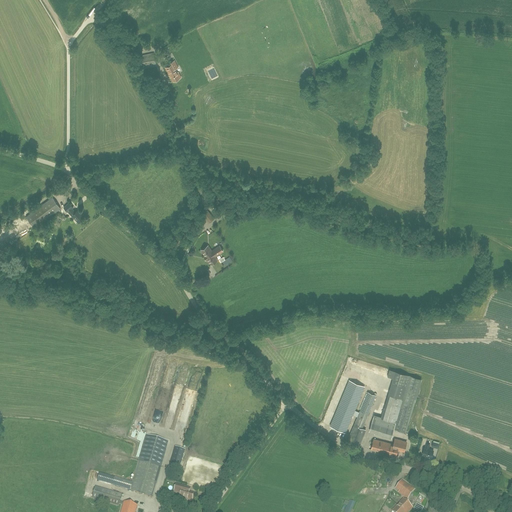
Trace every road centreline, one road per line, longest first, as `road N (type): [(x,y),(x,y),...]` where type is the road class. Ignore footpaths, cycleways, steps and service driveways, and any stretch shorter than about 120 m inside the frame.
road 1 (unclassified): [(287,404),(209,323),(167,265),(64,170)]
road 2 (unclassified): [(490,511),(457,485),(349,449),(287,404)]
road 3 (track): [(429,237),(268,199),(209,225)]
road 4 (track): [(196,235),(201,193),(166,88)]
road 5 (unclassified): [(210,511),(287,404)]
